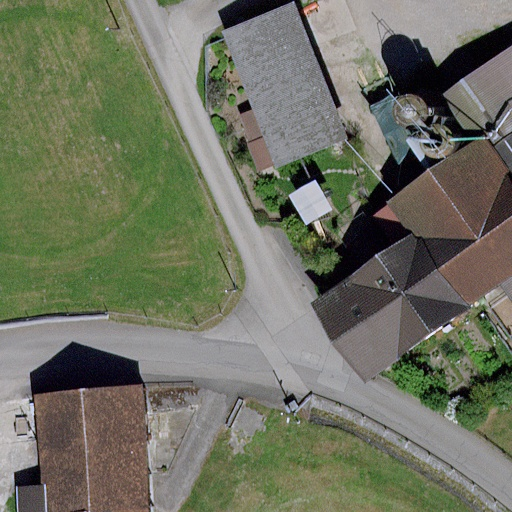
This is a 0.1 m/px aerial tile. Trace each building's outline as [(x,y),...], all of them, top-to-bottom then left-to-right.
[(309,6),(230,38),(283,170),(362,138),(309,6)] [(511,144),(511,292),(509,294),(511,298),(511,54),(466,88),(507,137),(511,144)] [(423,121),(428,124),(433,125),(438,123),(443,121),(446,116),(448,111),(449,106),(447,101),(444,96),(439,93),(434,92),(428,92),(423,94),(419,98),(417,102),(416,108),(416,113),(419,118),(423,121)] [(446,150),(451,153),(456,153),(461,152),(466,150),(470,145),(472,140),(472,135),(470,130),(467,125),(462,122),(457,121),(452,121),(447,123),(443,127),(440,131),(439,137),(440,142),(442,147),(446,150)] [(511,292),(511,144),(507,137),(383,223),(403,252),(431,232),(486,310),(509,294),(511,292)] [(331,181),(303,196),(321,227),(348,212),(331,181)] [(403,252),(331,305),(386,381),(486,310),(431,232),(403,252)] [(163,511),(156,388),(48,396),(58,485),(23,489),(25,511),(163,511)]
